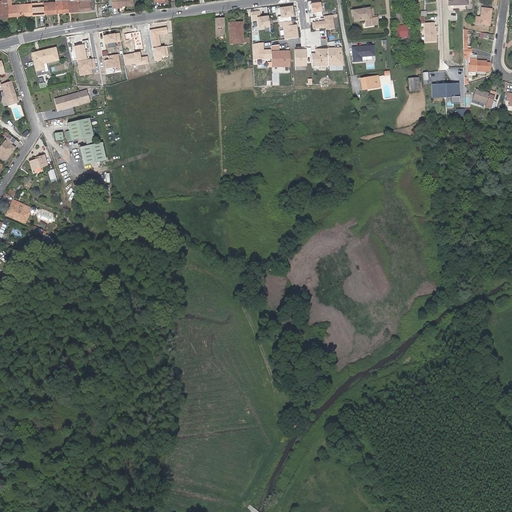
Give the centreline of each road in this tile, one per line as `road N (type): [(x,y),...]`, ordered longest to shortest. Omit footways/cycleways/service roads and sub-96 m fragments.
road 1 (tertiary): [(8,42),(272,0)]
road 2 (residential): [(0,188),(34,131),(8,42)]
